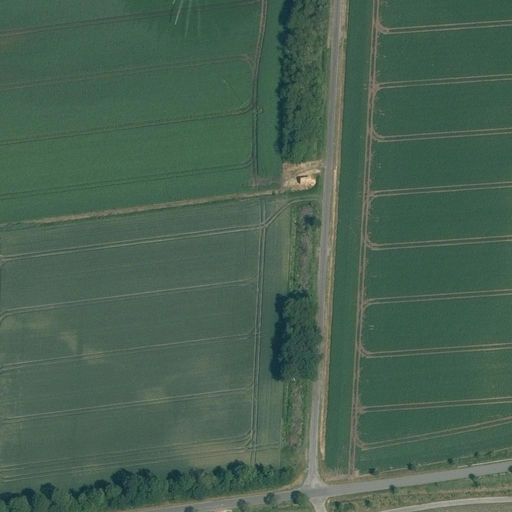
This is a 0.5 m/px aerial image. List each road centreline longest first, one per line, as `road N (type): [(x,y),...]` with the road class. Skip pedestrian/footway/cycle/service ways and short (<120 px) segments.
road 1 (unclassified): [(337,0),(313,492)]
road 2 (unclassified): [(313,492),(511,464)]
road 3 (unclassified): [(164,511),(313,492)]
